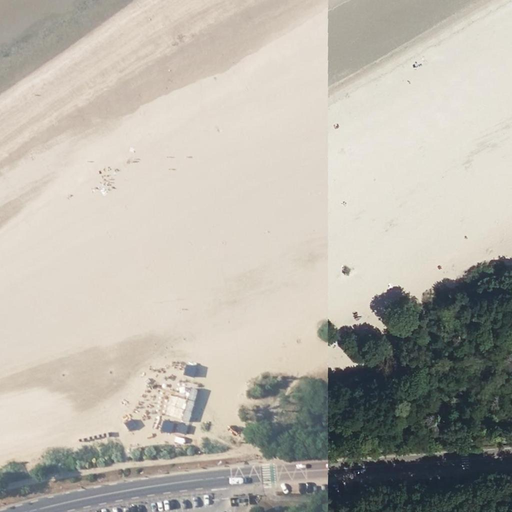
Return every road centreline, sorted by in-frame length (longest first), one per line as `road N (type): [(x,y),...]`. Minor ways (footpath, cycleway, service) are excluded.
road 1 (secondary): [(26,511),(159,484),(511,455)]
road 2 (track): [(257,448),(0,489)]
